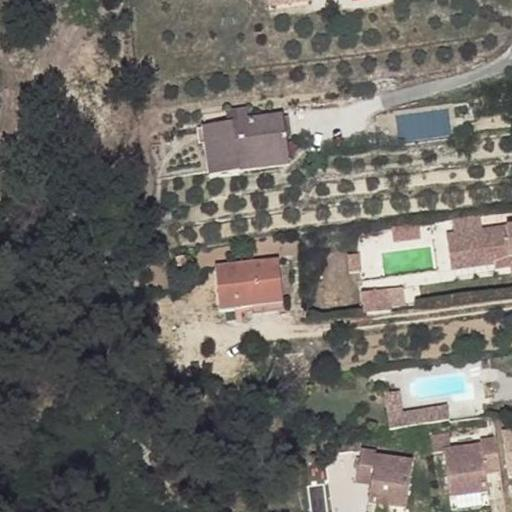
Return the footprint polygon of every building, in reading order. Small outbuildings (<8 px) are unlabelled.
[(263,0),(265,8),(309,2),(308,0),(263,0)] [(224,110),(226,122),(247,120),(245,107),(224,110)] [(247,120),(226,122),(203,125),(210,176),(238,172),(237,165),(287,159),(281,115),(247,120)] [(288,166),(287,159),(237,165),(238,172),(288,166)] [(454,221),(455,233),(483,230),(481,217),(454,221)] [(422,225),(394,228),(396,241),(423,237),(422,225)] [(510,257),(511,256),(511,226),(490,229),(495,265),(496,268),(511,266),(510,257)] [(455,233),(448,234),(452,272),(495,265),(490,229),(483,230),(455,233)] [(184,255),(174,256),(175,265),(184,264),(184,255)] [(277,260),(215,265),(219,310),(254,306),(253,303),(282,300),(277,260)] [(385,291),(359,295),(361,314),(388,311),(385,291)] [(278,360),(279,378),(310,375),(309,363),(297,363),(297,358),(278,360)] [(353,384),(330,387),(331,400),(355,397),(353,384)] [(383,392),(385,427),(449,422),(448,406),(402,409),(401,391),(383,392)] [(511,431),(503,432),(508,474),(511,474),(511,431)] [(482,446),(444,451),(451,499),(489,493),(486,475),(500,472),(496,440),(481,443),(482,446)] [(378,451),(364,449),(358,481),(372,484),(369,502),(406,509),(415,462),(378,455),(378,451)]
